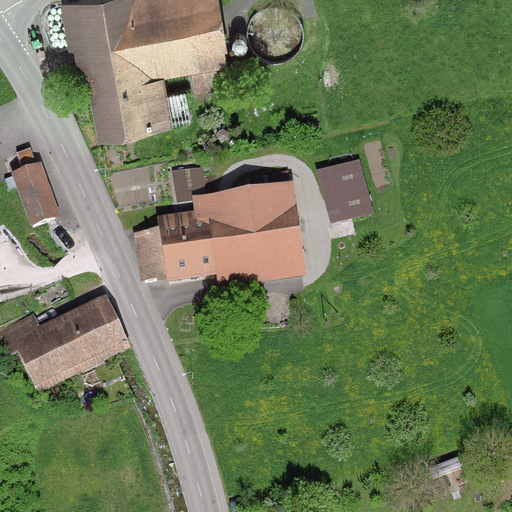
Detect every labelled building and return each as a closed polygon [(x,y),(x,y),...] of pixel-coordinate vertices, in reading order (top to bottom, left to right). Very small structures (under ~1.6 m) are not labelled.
[(145,0),(78,0),(102,133),(188,117),(183,91),(161,95),(162,101),(143,104),(134,54),(219,41),(212,3),(149,15),(145,0)] [(257,55),(265,60),(274,61),(283,60),(291,56),(298,50),(302,42),(303,33),(301,24),(297,17),(291,10),(282,7),(273,6),(264,8),(256,13),(250,21),(248,30),(248,39),(251,48),(257,55)] [(17,152),(23,168),(37,163),(31,147),(17,152)] [(61,215),(42,161),(37,163),(23,168),(12,172),(31,225),(61,215)] [(351,168),(319,177),(332,222),(363,213),(351,168)] [(297,261),(298,261),(287,191),(257,196),(254,179),(198,188),(200,204),(196,204),(199,227),(136,236),(143,283),(297,261)] [(52,337),(39,343),(27,319),(0,331),(0,335),(10,357),(17,354),(33,389),(109,354),(111,357),(126,349),(107,309),(51,335),(52,337)]
